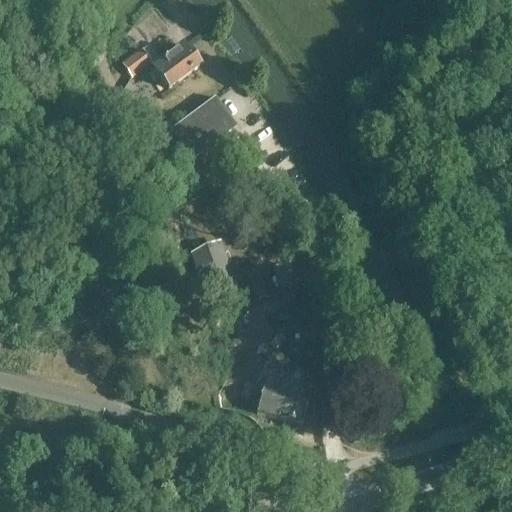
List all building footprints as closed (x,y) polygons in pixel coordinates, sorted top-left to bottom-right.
[(153,69),(169,91),(200,68),(184,47),(153,69)] [(124,66),(132,77),(151,63),(143,52),(124,66)] [(172,134),(192,160),(234,129),(214,102),(172,134)] [(153,133),(160,142),(171,134),(164,125),(153,133)] [(192,254),(212,310),(242,300),(220,243),(192,254)] [(304,401),(310,379),(285,372),(285,373),(270,369),(265,390),(264,390),(257,415),(302,427),(309,402),(304,401)]
